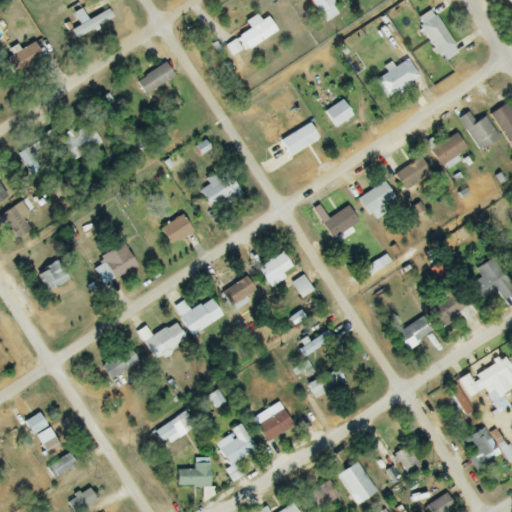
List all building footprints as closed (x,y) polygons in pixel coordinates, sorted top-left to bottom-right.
[(307,0),(317,17),(333,8),(329,1),(332,0),(307,0)] [(71,14),(77,26),(69,30),(74,39),(110,19),(105,10),(86,21),(79,10),(71,14)] [(456,54),(434,16),(417,25),(440,64),(456,54)] [(236,35),(244,50),(275,34),(267,19),(236,35)] [(42,62),(31,43),(0,62),(12,81),(42,62)] [(171,77),(162,64),(134,84),(143,97),(171,77)] [(373,83),(384,99),(410,81),(399,65),(373,83)] [(472,124),(467,113),(457,118),(474,152),(495,142),(484,118),(472,124)] [(71,161),(98,145),(86,124),(59,140),(71,161)] [(316,141),(308,125),(278,140),(287,156),(316,141)] [(464,152),(455,135),(427,151),(437,168),(464,152)] [(396,196),(428,175),(417,159),(386,181),(396,196)] [(201,189),(205,211),(236,204),(229,173),(204,178),(206,188),(201,189)] [(355,200),(366,217),(393,199),(381,182),(355,200)] [(27,232),(11,206),(0,212),(0,223),(11,242),(27,232)] [(319,224),(329,241),(356,224),(345,207),(319,224)] [(190,232),(178,216),(156,231),(168,248),(190,232)] [(102,286),(134,267),(121,245),(97,258),(101,264),(92,270),(102,286)] [(511,253),(509,250),(500,258),(511,272),(511,271),(511,253)] [(282,279),(279,274),(288,269),(280,255),(256,269),(267,288),(282,279)] [(509,299),(498,261),(473,267),(476,278),(466,281),(472,303),(497,296),(499,302),(509,299)] [(35,274),(44,292),(65,281),(56,263),(35,274)] [(297,299),(310,293),(301,277),(288,283),(297,299)] [(227,308),(253,294),(244,278),(218,292),(227,308)] [(473,314),(453,287),(425,308),(441,329),(458,316),(463,322),(473,314)] [(177,320),(189,337),(219,316),(207,299),(177,320)] [(393,334),(404,351),(433,333),(422,316),(393,334)] [(140,342),(152,362),(184,342),(172,323),(140,342)] [(300,355),(329,344),(326,334),(296,346),(300,355)] [(135,364),(126,348),(97,365),(107,381),(135,364)] [(511,388),(511,375),(504,360),(467,379),(465,376),(457,381),(470,405),(491,393),(495,400),(489,404),(495,415),(507,409),(500,395),(511,388)] [(343,385),(336,370),(304,386),(311,401),(343,385)] [(469,408),(449,386),(432,401),(452,424),(469,408)] [(291,428),(281,411),(253,426),(263,444),(291,428)] [(46,432),(36,415),(22,423),(43,457),(57,449),(46,432)] [(227,468),(254,451),(239,428),(212,445),(227,468)] [(478,480),(502,469),(483,430),(459,441),(478,480)] [(419,467),(399,438),(384,448),(404,477),(419,467)] [(207,489),(207,459),(192,459),(192,471),(175,471),(175,489),(207,489)] [(353,506),(373,494),(355,464),(335,476),(353,506)] [(299,496),(306,511),(310,511),(335,501),(327,484),(299,496)] [(64,504),(70,511),(81,511),(94,501),(84,488),(64,504)] [(445,511),(452,508),(440,492),(421,506),(425,511),(445,511)]
